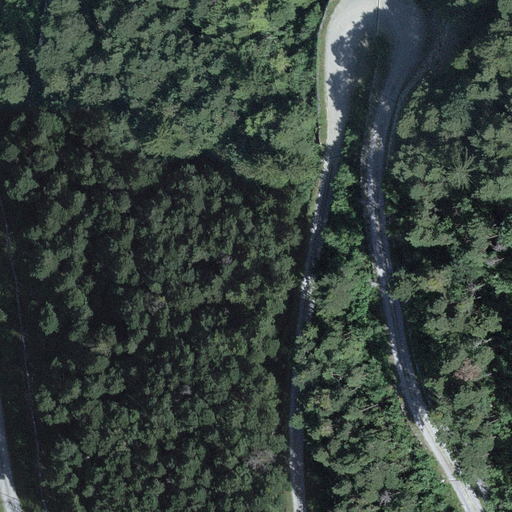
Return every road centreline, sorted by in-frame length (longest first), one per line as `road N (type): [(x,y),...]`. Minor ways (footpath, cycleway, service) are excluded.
road 1 (track): [(380,0),(404,14),(383,164),(387,321),(468,511)]
road 2 (track): [(305,511),(309,255),(350,11),(380,0)]
